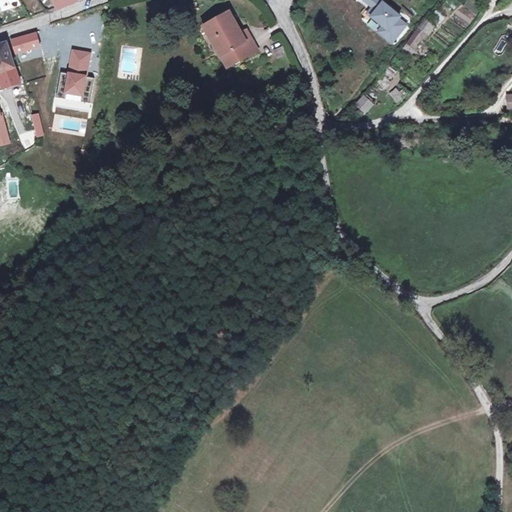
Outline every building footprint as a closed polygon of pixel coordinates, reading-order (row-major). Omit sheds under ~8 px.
[(208,29),(213,39),(223,56),(220,57),(227,69),(258,52),(248,32),(243,35),(232,16),(214,26),(208,29)] [(37,32),(10,39),(14,54),(41,47),(37,32)] [(0,73),(16,68),(6,41),(0,43),(0,73)] [(92,52),(71,49),(67,73),(59,72),(55,98),(65,100),(66,94),(81,96),(80,102),(92,104),(96,78),(88,77),(92,52)] [(292,70),(286,61),(271,69),(276,78),(292,70)] [(7,88),(8,90),(13,88),(22,84),(16,68),(0,73),(0,84),(2,90),(7,88)] [(389,93),(397,103),(406,96),(397,86),(389,93)] [(366,114),(375,104),(364,94),(355,105),(366,114)] [(0,146),(11,144),(0,107),(0,146)] [(38,114),(31,116),(37,137),(44,135),(38,114)]
